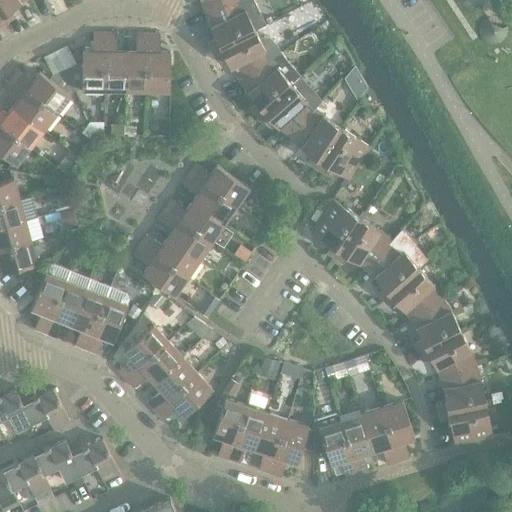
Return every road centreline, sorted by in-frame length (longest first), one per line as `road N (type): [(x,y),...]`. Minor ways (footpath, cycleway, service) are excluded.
road 1 (residential): [(297,249),(295,187),(217,98),(175,13),(88,11),(0,58)]
road 2 (residential): [(431,462),(423,407),(393,346),(297,249)]
road 3 (residential): [(177,469),(81,374),(5,353)]
road 4 (residential): [(303,511),(177,469)]
